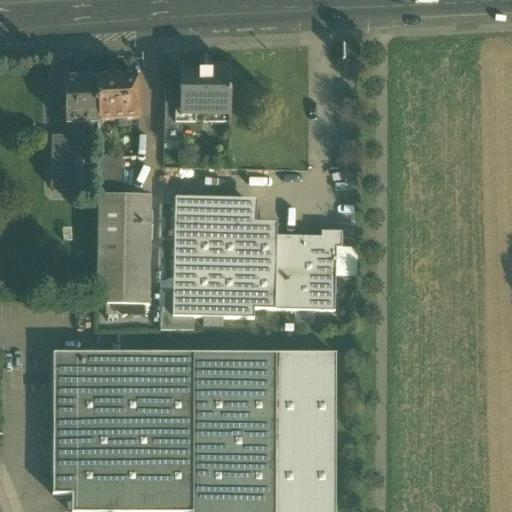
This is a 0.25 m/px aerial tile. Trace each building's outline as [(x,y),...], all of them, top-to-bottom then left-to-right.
[(198,70),(179,69),(179,94),(179,119),(181,119),(229,120),(230,70),(211,70),(211,67),(210,65),(208,63),(206,62),(203,62),(203,63),(201,63),(200,64),(198,66),(198,68),(198,70)] [(135,77),(95,79),(98,124),(99,123),(118,122),(118,129),(126,129),(125,122),(138,121),(135,77)] [(95,79),(63,81),(65,128),(76,127),(94,126),(97,126),(99,126),(99,123),(98,124),(95,79)] [(179,94),(164,93),(163,145),(180,145),(181,119),(179,119),(179,94)] [(94,126),(76,127),(76,138),(94,138),(94,126)] [(67,137),(51,137),(51,160),(68,159),(67,137)] [(120,159),(97,158),(96,198),(119,199),(120,159)] [(68,159),(51,160),(50,188),(70,189),(68,159)] [(119,199),(96,198),(96,209),(95,255),(97,255),(96,308),(148,309),(150,199),(119,199)] [(96,209),(80,209),(80,255),(81,255),(95,255),(96,209)] [(255,226),(173,224),(172,293),(160,293),(159,333),(193,334),(193,320),(253,322),(253,312),(334,314),(336,250),(341,250),(341,236),(321,235),(321,240),(255,239),(255,226)] [(95,255),(81,255),(81,268),(95,268),(95,255)] [(192,511),(193,355),(52,355),(51,496),(91,496),(91,511),(192,511)] [(274,511),(275,356),(193,355),(192,511),(274,511)] [(334,511),(335,356),(275,356),(274,511),(334,511)]
